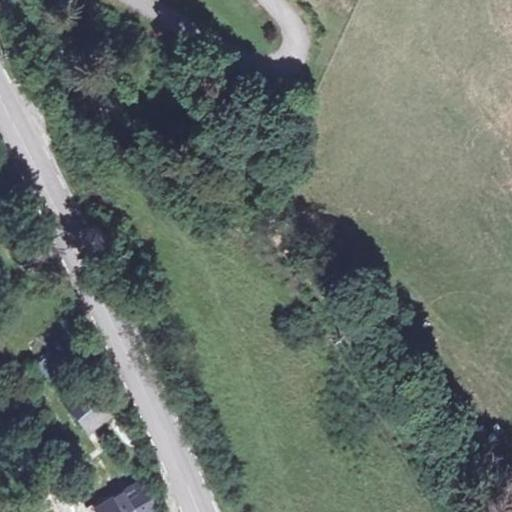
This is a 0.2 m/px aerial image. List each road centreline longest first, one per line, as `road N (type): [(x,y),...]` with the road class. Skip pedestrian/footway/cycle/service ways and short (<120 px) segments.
road 1 (track): [(50,0),(91,83),(308,258),(469,511)]
road 2 (secondary): [(192,511),(0,86)]
